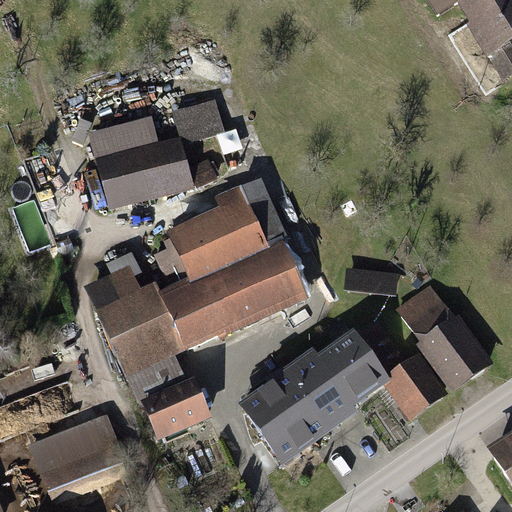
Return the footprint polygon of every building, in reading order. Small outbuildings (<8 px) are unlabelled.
[(511,0),(456,0),(473,26),(470,28),(504,83),(511,77),(511,0)] [(91,136),(110,214),(196,193),(184,147),(225,137),(217,103),(175,114),(181,141),(160,147),(153,121),(91,136)] [(183,287),(162,296),(187,356),(310,304),(259,184),(218,201),(223,212),(169,235),(172,243),(166,246),(169,253),(154,259),(163,281),(178,274),(183,287)] [(353,197),(340,204),(349,221),(362,215),(353,197)] [(178,360),(187,356),(162,296),(158,288),(143,294),(139,285),(143,283),(133,258),(108,268),(113,279),(88,290),(138,408),(142,407),(159,448),(215,425),(197,382),(188,385),(178,360)] [(401,279),(348,270),(344,296),(397,304),(401,279)] [(419,351),(455,397),(496,366),(460,320),(457,322),(431,289),(398,315),(423,348),(419,351)] [(355,335),(322,359),(360,412),(387,393),(410,425),(448,399),(419,359),(407,367),(376,324),(357,337),(355,335)] [(362,415),(360,412),(322,359),(315,350),(275,378),(271,372),(235,398),(286,469),(362,415)] [(107,419),(30,448),(53,508),(119,483),(115,472),(125,468),(107,419)] [(511,439),(490,453),(511,488),(511,439)] [(2,464),(16,495),(36,486),(23,455),(2,464)]
